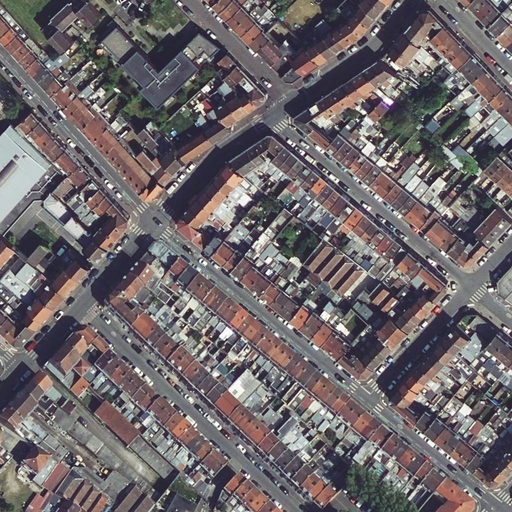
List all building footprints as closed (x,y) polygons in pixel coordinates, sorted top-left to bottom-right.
[(78,13),(81,16),(90,26),(100,15),(85,0),(70,0),(68,2),(67,0),(49,18),(50,19),(40,29),(62,52),(73,42),(64,32),(62,30),(78,13)] [(220,10),(230,0),(216,0),(213,3),(214,3),(220,10)] [(228,18),(243,3),(240,0),(230,0),(220,10),(228,18)] [(228,18),(235,26),(262,0),(261,0),(246,0),(243,3),(228,18)] [(262,0),(235,26),(243,34),(258,18),(264,13),(269,8),(262,0)] [(371,24),(378,16),(362,0),(353,0),(358,5),(355,8),(371,24)] [(375,0),(362,0),(378,16),(384,8),(375,0)] [(375,0),(384,8),(391,1),(390,0),(375,0)] [(470,0),(468,2),(475,10),(485,0),(470,0)] [(494,0),(485,0),(475,10),(482,17),(497,3),(494,0)] [(511,1),(509,5),(504,10),(489,24),(498,33),(511,19),(511,1)] [(363,32),(371,24),(355,8),(352,6),(349,9),(342,2),(338,6),(363,32)] [(497,3),(482,17),(489,24),(504,10),(497,3)] [(355,39),(363,32),(338,6),(334,10),(333,10),(344,21),(340,24),(355,39)] [(424,7),(413,20),(427,32),(435,24),(439,29),(446,22),(431,7),(424,7)] [(0,18),(0,35),(1,37),(14,25),(8,18),(10,17),(11,18),(14,16),(9,10),(5,14),(0,18)] [(64,32),(81,16),(78,13),(62,30),(64,32)] [(266,26),(250,41),(258,49),(271,36),(266,31),(279,18),(276,14),(274,13),(271,16),(271,17),(269,19),(271,21),(266,26)] [(258,18),(266,26),(271,21),(269,19),(267,17),(264,13),(258,18)] [(266,26),(258,18),(243,34),(250,41),(266,26)] [(289,53),(307,71),(321,62),(305,45),(296,54),(294,52),(295,50),(286,40),(288,38),(286,37),(277,27),(283,21),(279,18),(266,31),(271,36),(289,53)] [(111,19),(106,24),(111,29),(98,43),(161,103),(220,42),(208,29),(199,29),(159,68),(111,19)] [(511,19),(498,33),(507,43),(511,38),(511,19)] [(427,32),(413,20),(406,29),(424,44),(426,42),(432,37),(430,35),(427,32)] [(1,37),(8,44),(25,28),(18,21),(14,25),(1,37)] [(292,31),(289,28),(283,22),(283,21),(277,27),(286,37),(292,31)] [(432,37),(426,42),(428,44),(430,43),(435,48),(453,29),(446,22),(439,29),(438,31),(436,32),(433,35),(432,37)] [(355,39),(340,24),(334,28),(349,43),(355,39)] [(325,50),(330,55),(340,49),(325,34),(317,26),(309,33),(315,40),(325,50)] [(25,28),(8,44),(14,51),(31,36),(25,28)] [(325,34),(340,49),(349,43),(334,28),(325,34)] [(406,29),(398,39),(415,54),(414,55),(425,65),(429,62),(431,64),(433,62),(431,60),(435,56),(431,51),(424,44),(406,29)] [(460,36),(453,29),(435,48),(433,49),(435,51),(437,50),(441,55),(460,36)] [(305,45),(321,62),(330,55),(325,50),(315,40),(313,41),(307,35),(307,36),(301,41),(305,45)] [(21,59),(38,43),(31,36),(14,51),(21,59)] [(271,36),(258,49),(287,79),(296,79),(307,71),(289,53),(271,36)] [(467,44),(460,36),(441,55),(448,63),(467,44)] [(415,54),(398,39),(390,48),(417,73),(422,68),(425,70),(426,68),(424,66),(425,65),(414,55),(415,54)] [(428,44),(426,42),(424,44),(431,51),(433,49),(435,48),(430,43),(428,44)] [(45,51),(38,43),(21,59),(28,66),(45,51)] [(467,44),(448,63),(445,66),(452,73),(474,51),(467,44)] [(34,73),(51,57),(45,51),(28,66),(34,73)] [(239,62),(229,51),(216,64),(220,69),(226,75),(231,70),(239,62)] [(474,51),(452,73),(444,81),(450,87),(453,84),(461,77),(481,58),(474,51)] [(438,59),(445,66),(448,63),(441,55),(438,59)] [(34,73),(40,80),(52,70),(48,66),(54,61),(51,57),(34,73)] [(372,63),(388,77),(395,72),(380,58),(372,63)] [(468,84),(488,65),(481,58),(461,77),(468,84)] [(267,91),(239,62),(231,70),(238,80),(242,85),(244,83),(248,89),(249,87),(260,103),(267,99),(267,91)] [(361,70),(376,84),(379,83),(386,89),(393,81),(388,77),(372,63),(361,70)] [(495,73),(488,65),(468,84),(460,92),(457,94),(461,99),(473,93),(481,87),(495,73)] [(40,80),(47,88),(64,72),(61,68),(55,74),(52,70),(40,80)] [(251,109),(260,103),(249,87),(248,89),(244,83),(242,85),(238,80),(231,70),(226,75),(228,78),(236,86),(251,109)] [(386,93),(376,84),(361,70),(352,77),(378,101),(383,96),(386,93)] [(47,88),(53,95),(64,83),(61,79),(66,74),(64,72),(47,88)] [(403,79),(395,72),(388,77),(393,81),(394,83),(397,86),(403,79)] [(495,73),(481,87),(484,90),(477,96),(478,98),(467,109),(473,115),(484,104),(505,84),(495,73)] [(378,101),(352,77),(343,83),(358,96),(362,94),(367,99),(371,103),(367,105),(369,106),(368,107),(371,110),(378,101)] [(53,95),(59,101),(75,85),(70,78),(64,83),(53,95)] [(219,86),(211,78),(202,88),(207,95),(213,101),(221,110),(227,117),(231,123),(240,116),(226,94),(219,86)] [(226,94),(240,116),(251,109),(236,86),(228,78),(219,86),(226,94)] [(394,83),(393,81),(386,89),(387,90),(391,86),(393,85),(394,83)] [(358,96),(343,83),(335,88),(350,102),(357,108),(361,112),(365,116),(369,111),(361,104),(363,101),(358,96)] [(453,84),(450,87),(457,94),(460,92),(453,84)] [(498,105),(511,90),(505,84),(484,104),(491,111),(498,105)] [(75,85),(59,101),(65,107),(81,91),(75,85)] [(326,94),(337,110),(350,102),(335,88),(326,94)] [(491,126),(511,104),(511,90),(498,105),(491,111),(484,118),(482,120),(488,127),(491,126)] [(65,107),(70,114),(87,98),(81,91),(65,107)] [(326,94),(319,99),(330,116),(334,121),(342,115),(337,110),(326,94)] [(213,101),(207,95),(202,100),(209,109),(207,111),(211,117),(214,114),(217,119),(211,123),(195,105),(190,110),(194,115),(215,141),(232,129),(233,125),(231,123),(227,117),(221,110),(213,101)] [(378,101),(371,110),(369,111),(365,116),(372,122),(390,103),(383,96),(378,101)] [(87,98),(70,114),(76,120),(93,104),(87,98)] [(319,99),(311,104),(318,115),(320,119),(323,122),(328,127),(332,124),(334,126),(336,124),(334,121),(330,116),(319,99)] [(367,105),(363,101),(361,104),(369,111),(371,110),(368,107),(369,106),(367,105)] [(93,104),(76,120),(82,127),(99,110),(93,104)] [(309,132),(317,123),(313,120),(318,115),(311,104),(295,115),(295,120),(309,132)] [(503,128),(511,119),(511,104),(491,126),(493,128),(491,130),(493,132),(500,125),(503,128)] [(163,156),(177,172),(187,161),(176,148),(174,145),(166,135),(159,140),(145,124),(152,119),(143,108),(130,120),(163,156)] [(42,119),(34,110),(16,126),(25,135),(42,119)] [(99,110),(82,127),(88,133),(105,117),(99,110)] [(365,116),(361,112),(358,115),(356,117),(361,121),(365,116)] [(201,151),(215,141),(194,115),(189,120),(197,129),(199,128),(201,131),(191,138),(201,151)] [(361,121),(368,128),(372,122),(365,116),(361,121)] [(110,123),(105,117),(88,133),(94,139),(110,123)] [(33,142),(49,127),(42,119),(25,135),(33,142)] [(511,119),(503,128),(496,135),(504,143),(511,135),(511,119)] [(372,122),(368,128),(373,132),(375,134),(379,129),(372,122)] [(80,234),(76,237),(100,258),(110,246),(91,227),(84,221),(83,219),(74,211),(66,203),(60,197),(53,191),(68,177),(68,176),(62,170),(52,161),(46,155),(38,148),(33,142),(25,135),(16,126),(13,123),(0,137),(0,232),(2,235),(5,237),(36,205),(46,204),(80,234)] [(116,130),(110,123),(94,139),(100,146),(116,130)] [(309,132),(327,147),(341,130),(336,124),(334,126),(332,124),(328,127),(325,130),(317,123),(309,132)] [(327,147),(334,153),(347,138),(352,131),(345,125),(341,130),(327,147)] [(500,125),(493,132),(496,135),(503,128),(500,125)] [(38,148),(55,133),(49,127),(33,142),(38,148)] [(168,129),(164,133),(166,135),(174,145),(178,142),(168,129)] [(116,130),(100,146),(106,153),(123,136),(118,131),(116,130)] [(46,155),(62,140),(55,133),(38,148),(46,155)] [(269,133),(257,141),(268,158),(269,159),(270,157),(272,159),(273,158),(286,143),(274,133),(269,133)] [(128,143),(123,136),(106,153),(112,159),(128,143)] [(191,138),(176,148),(187,161),(201,151),(191,138)] [(334,153),(342,159),(354,144),(347,138),(334,153)] [(62,140),(46,155),(52,161),(68,147),(62,140)] [(257,141),(249,147),(260,163),(268,158),(257,141)] [(349,165),(356,171),(376,147),(369,141),(362,149),(349,165)] [(134,149),(128,143),(112,159),(118,166),(134,149)] [(273,165),(277,168),(293,149),(286,143),(273,158),(276,161),(273,165)] [(354,144),(342,159),(349,165),(362,149),(354,144)] [(457,144),(449,157),(462,164),(469,151),(457,144)] [(376,147),(356,171),(363,177),(379,159),(375,156),(382,148),(378,145),(376,147)] [(82,163),(68,147),(52,161),(62,170),(64,168),(62,166),(64,164),(72,172),(82,163)] [(249,147),(230,160),(258,184),(261,180),(258,178),(252,169),(260,163),(249,147)] [(118,166),(124,172),(140,155),(134,149),(118,166)] [(293,149),(277,168),(273,173),(277,176),(284,168),(287,171),(301,155),(293,149)] [(407,154),(404,158),(411,165),(414,161),(407,154)] [(505,160),(499,154),(485,169),(491,174),(505,160)] [(124,172),(129,178),(146,162),(140,155),(124,172)] [(295,177),(308,161),(301,155),(287,171),(282,177),(290,183),(295,177)] [(165,184),(177,172),(163,156),(150,167),(152,168),(158,175),(165,184)] [(269,159),(268,158),(260,163),(263,167),(270,162),(268,160),(269,159)] [(363,177),(371,183),(384,168),(387,164),(380,158),(379,159),(363,177)] [(258,184),(230,160),(223,168),(246,190),(250,194),(257,200),(259,197),(252,189),(251,190),(249,188),(252,185),(261,194),(264,190),(261,187),(258,184)] [(505,160),(491,174),(497,180),(511,165),(505,160)] [(295,177),(302,183),(315,167),(308,161),(295,177)] [(416,173),(418,171),(421,167),(414,161),(411,165),(409,167),(416,173)] [(150,167),(146,162),(129,178),(135,185),(152,168),(150,167)] [(270,162),(263,167),(266,171),(271,165),(270,162)] [(75,184),(80,190),(95,177),(82,163),(72,172),(68,176),(68,177),(53,191),(60,197),(75,184)] [(62,170),(68,176),(72,172),(64,164),(62,166),(64,168),(62,170)] [(511,166),(511,165),(497,180),(504,186),(511,178),(511,166)] [(309,189),(322,173),(315,167),(302,183),(309,189)] [(421,167),(418,171),(425,177),(428,174),(421,167)] [(158,175),(152,168),(135,185),(141,192),(158,175)] [(223,168),(215,177),(239,198),(246,190),(223,168)] [(384,168),(371,183),(378,189),(391,174),(384,168)] [(303,195),(310,202),(329,180),(322,173),(309,189),(303,195)] [(378,189),(385,195),(398,180),(391,174),(378,189)] [(165,184),(158,175),(141,192),(146,197),(155,196),(165,184)] [(385,195),(392,201),(400,193),(405,186),(410,181),(402,175),(398,180),(385,195)] [(95,177),(80,190),(66,203),(74,211),(76,208),(73,205),(79,200),(82,203),(102,185),(95,177)] [(207,185),(235,211),(243,201),(239,198),(215,177),(207,185)] [(318,207),(336,186),(329,180),(310,202),(307,206),(309,209),(314,204),(318,207)] [(432,198),(437,193),(442,187),(435,180),(433,183),(435,185),(427,194),(432,198)] [(456,211),(461,215),(483,191),(473,181),(456,199),(450,206),(456,211)] [(271,190),(263,184),(261,187),(264,190),(268,193),(271,190)] [(102,185),(82,203),(76,208),(74,211),(83,219),(87,216),(89,213),(92,210),(94,212),(95,212),(120,236),(131,224),(131,216),(102,185)] [(199,194),(221,215),(223,217),(228,211),(235,217),(238,213),(235,211),(207,185),(199,194)] [(300,185),(294,192),(298,195),(304,188),(300,185)] [(344,192),(336,186),(318,207),(311,215),(319,222),(326,213),(331,207),(344,192)] [(400,193),(392,201),(400,207),(406,201),(413,192),(405,186),(400,193)] [(416,188),(413,192),(406,201),(400,207),(407,213),(420,198),(423,194),(416,188)] [(250,208),(253,205),(246,199),(250,194),(246,190),(239,198),(243,201),(250,208)] [(344,192),(331,207),(338,213),(351,198),(344,192)] [(427,204),(414,220),(421,225),(426,220),(437,207),(434,203),(440,195),(437,193),(432,198),(427,204)] [(426,220),(421,225),(427,230),(450,206),(456,199),(449,193),(437,207),(426,220)] [(201,213),(212,224),(214,226),(216,227),(217,228),(219,226),(221,228),(222,227),(217,223),(219,220),(217,218),(221,215),(199,194),(191,203),(201,212),(201,213)] [(284,199),(279,195),(276,199),(283,205),(286,201),(289,198),(287,196),(284,199)] [(341,216),(345,220),(358,204),(351,198),(338,213),(335,217),(338,220),(341,216)] [(427,204),(420,198),(407,213),(414,220),(427,204)] [(191,203),(183,211),(207,230),(212,224),(201,213),(201,212),(191,203)] [(358,204),(345,220),(340,225),(349,232),(367,211),(358,204)] [(267,248),(275,238),(295,213),(290,210),(287,207),(284,205),(263,232),(260,235),(252,244),(232,268),(242,276),(267,248)] [(491,244),(511,221),(511,218),(506,213),(498,205),(475,229),(478,232),(482,235),(491,244)] [(456,211),(450,206),(427,230),(434,236),(447,221),(445,219),(451,212),(454,214),(456,211)] [(290,210),(295,213),(298,216),(301,213),(293,207),(290,210)] [(338,213),(331,207),(326,213),(333,219),(335,217),(338,213)] [(97,221),(91,227),(110,246),(120,236),(95,212),(94,212),(92,210),(89,213),(97,221)] [(179,224),(205,246),(214,236),(211,233),(207,230),(183,211),(179,217),(179,224)] [(375,219),(367,211),(349,232),(357,239),(358,238),(375,219)] [(434,236),(442,243),(455,227),(460,221),(463,218),(461,215),(456,211),(454,214),(457,217),(451,224),(447,221),(434,236)] [(234,227),(213,252),(225,262),(245,238),(252,229),(247,225),(252,218),(246,213),(234,227)] [(301,213),(298,216),(306,222),(308,219),(301,213)] [(455,227),(442,243),(449,249),(470,224),(463,218),(460,221),(464,223),(458,230),(455,227)] [(382,225),(375,219),(358,238),(366,244),(382,225)] [(319,222),(314,228),(321,233),(324,230),(327,226),(325,224),(324,226),(319,222)] [(214,236),(205,246),(213,252),(234,227),(230,224),(229,226),(230,227),(223,235),(218,231),(217,232),(214,236)] [(449,249),(457,256),(470,240),(466,237),(472,231),(473,232),(475,229),(470,224),(449,249)] [(372,251),(389,231),(382,225),(366,244),(365,245),(372,251)] [(255,226),(253,229),(260,235),(263,232),(255,226)] [(331,236),(324,230),(321,233),(325,236),(328,239),(331,236)] [(383,252),(397,237),(389,231),(372,251),(367,256),(371,259),(377,251),(376,251),(379,248),(383,252)] [(476,234),(472,238),(476,241),(482,235),(478,232),(476,234)] [(2,235),(0,237),(0,244),(11,255),(18,248),(5,237),(2,235)] [(476,241),(472,238),(470,240),(457,256),(466,263),(474,262),(491,244),(482,235),(476,241)] [(334,287),(339,292),(346,297),(350,292),(358,298),(367,288),(390,310),(394,306),(395,304),(397,303),(400,300),(403,296),(402,296),(399,293),(391,286),(384,280),(386,277),(391,271),(394,267),(410,248),(404,243),(391,259),(382,269),(377,275),(369,269),(361,263),(354,258),(346,252),(343,249),(337,246),(328,239),(325,236),(305,263),(313,270),(324,279),(334,287)] [(333,237),(331,236),(328,239),(337,246),(340,242),(341,241),(334,236),(333,237)] [(404,243),(397,237),(383,252),(379,257),(383,260),(387,255),(391,259),(404,243)] [(245,238),(225,262),(232,268),(252,244),(245,238)] [(50,277),(52,279),(68,293),(77,284),(49,258),(46,256),(44,258),(42,257),(50,249),(42,242),(28,258),(36,264),(39,261),(46,268),(53,274),(50,277)] [(11,255),(0,244),(0,257),(5,262),(11,255)] [(71,246),(60,258),(83,278),(93,266),(71,246)] [(354,258),(356,255),(351,251),(353,249),(350,247),(346,252),(354,258)] [(367,250),(363,247),(358,253),(362,256),(367,250)] [(267,248),(242,276),(252,284),(276,256),(267,248)] [(402,274),(418,255),(410,248),(394,267),(402,274)] [(149,249),(135,266),(159,284),(177,261),(162,249),(149,249)] [(262,292),(274,278),(290,259),(281,250),(276,256),(252,284),(262,292)] [(83,278),(60,258),(54,252),(49,258),(77,284),(83,278)] [(17,260),(11,267),(36,289),(56,307),(68,293),(52,279),(47,285),(39,278),(44,272),(43,271),(36,264),(28,258),(23,253),(17,260)] [(361,263),(363,261),(356,255),(354,258),(361,263)] [(426,262),(418,255),(402,274),(399,277),(407,284),(409,281),(412,277),(426,262)] [(39,261),(36,264),(43,271),(46,268),(39,261)] [(159,284),(165,288),(169,291),(174,285),(176,283),(187,269),(177,261),(159,284)] [(369,269),(371,267),(363,261),(361,263),(369,269)] [(433,268),(426,262),(412,277),(420,283),(426,276),(433,268)] [(305,263),(297,273),(305,280),(308,276),(313,270),(305,263)] [(382,269),(374,263),(371,267),(369,269),(377,275),(382,269)] [(277,280),(274,278),(262,292),(272,301),(285,286),(282,284),(296,268),(291,264),(277,280)] [(500,292),(511,301),(511,264),(499,279),(500,292)] [(135,266),(125,277),(150,295),(156,300),(157,300),(165,306),(173,294),(169,291),(165,288),(159,284),(135,266)] [(22,300),(26,303),(45,320),(56,307),(36,289),(11,267),(5,274),(0,279),(5,284),(7,286),(10,288),(15,293),(17,295),(22,300)] [(394,267),(391,271),(399,278),(399,277),(402,274),(394,267)] [(444,277),(433,268),(426,276),(430,279),(434,283),(437,286),(444,277)] [(169,291),(173,294),(179,299),(197,277),(187,269),(176,283),(174,285),(169,291)] [(313,270),(308,276),(319,285),(324,279),(313,270)] [(285,286),(272,301),(281,309),(294,293),(305,280),(297,273),(285,286)] [(125,277),(117,286),(134,298),(142,304),(150,295),(125,277)] [(179,299),(176,302),(184,309),(186,306),(186,305),(204,284),(197,277),(179,299)] [(394,283),(386,277),(384,280),(391,286),(394,283)] [(449,281),(444,277),(437,286),(431,293),(439,300),(449,289),(449,281)] [(319,285),(304,302),(292,317),(301,325),(316,308),(319,305),(315,301),(327,288),(331,291),(334,287),(324,279),(319,285)] [(426,288),(424,287),(421,285),(420,283),(416,288),(409,281),(407,284),(406,285),(408,286),(411,289),(432,307),(439,300),(431,293),(429,292),(427,290),(426,288)] [(402,290),(394,283),(391,286),(399,293),(402,290)] [(204,284),(186,305),(186,306),(194,312),(212,290),(204,284)] [(0,294),(0,309),(8,300),(3,296),(10,288),(7,286),(6,288),(1,293),(0,294)] [(109,294),(137,314),(140,317),(148,308),(144,305),(141,309),(131,302),(134,298),(117,286),(109,294)] [(405,290),(403,288),(402,290),(399,293),(402,296),(405,293),(407,294),(411,289),(408,286),(405,290)] [(15,293),(10,288),(3,296),(8,300),(11,297),(13,295),(15,293)] [(402,296),(403,296),(425,315),(432,307),(411,289),(407,294),(405,293),(402,296)] [(201,318),(219,296),(212,290),(194,312),(201,318)] [(346,297),(339,292),(326,307),(327,308),(322,313),(316,308),(301,325),(313,335),(339,305),(341,303),(346,297)] [(304,302),(294,293),(281,309),(292,317),(304,302)] [(104,308),(127,330),(140,317),(137,314),(109,294),(104,301),(104,308)] [(207,323),(226,301),(219,296),(201,318),(207,323)] [(425,315),(403,296),(400,300),(407,306),(404,309),(418,322),(425,315)] [(0,324),(10,313),(15,307),(18,304),(11,297),(8,300),(0,309),(0,324)] [(346,297),(341,303),(345,307),(350,301),(346,297)] [(18,304),(15,307),(19,310),(26,303),(22,300),(18,304)] [(396,345),(411,329),(393,312),(388,317),(383,313),(380,312),(379,314),(365,301),(364,303),(360,300),(357,303),(354,300),(352,302),(355,305),(373,320),(371,322),(396,345)] [(233,307),(226,301),(207,323),(214,329),(233,307)] [(28,318),(30,320),(38,327),(45,320),(26,303),(19,310),(23,314),(28,318)] [(349,313),(339,305),(313,335),(323,343),(336,328),(347,314),(349,313)] [(368,325),(371,322),(373,320),(355,305),(349,313),(347,314),(364,330),(368,325)] [(135,337),(158,312),(151,306),(148,308),(140,317),(127,330),(135,337)] [(156,329),(168,316),(172,312),(170,310),(165,306),(161,310),(163,311),(161,313),(159,312),(158,312),(135,337),(142,344),(156,329)] [(393,312),(411,329),(418,322),(404,309),(401,313),(394,306),(390,310),(393,312)] [(10,313),(17,320),(23,314),(19,310),(15,307),(10,313)] [(239,312),(233,307),(214,329),(221,335),(239,312)] [(228,340),(246,318),(239,312),(221,335),(228,340)] [(10,313),(0,324),(0,327),(6,333),(17,320),(10,313)] [(470,323),(475,328),(484,317),(479,313),(470,323)] [(23,314),(17,320),(24,326),(28,322),(26,320),(28,318),(23,314)] [(150,351),(168,332),(174,325),(170,322),(169,320),(170,319),(168,316),(156,329),(142,344),(150,351)] [(475,328),(480,332),(489,321),(484,317),(475,328)] [(234,346),(253,324),(246,318),(228,340),(234,346)] [(6,333),(13,339),(24,326),(17,320),(6,333)] [(24,343),(38,327),(30,320),(28,322),(24,326),(13,339),(17,343),(24,343)] [(489,321),(480,332),(484,337),(494,325),(489,321)] [(375,332),(371,336),(389,352),(396,345),(371,322),(368,325),(375,332)] [(168,332),(150,351),(157,358),(180,334),(186,327),(188,325),(186,323),(185,323),(179,329),(174,325),(168,332)] [(234,346),(241,351),(260,329),(253,324),(234,346)] [(483,349),(457,324),(450,331),(464,344),(466,341),(479,354),(483,349)] [(199,334),(202,331),(195,325),(192,328),(196,331),(199,334)] [(494,325),(484,337),(489,342),(499,330),(494,325)] [(340,357),(350,345),(353,342),(336,328),(323,343),(340,357)] [(260,329),(241,351),(243,353),(248,357),(267,335),(260,329)] [(77,331),(43,368),(77,400),(87,389),(87,388),(79,381),(89,371),(107,352),(85,330),(77,331)] [(489,342),(483,349),(479,354),(477,356),(476,357),(484,363),(507,337),(499,330),(489,342)] [(206,339),(208,336),(202,331),(199,334),(204,338),(206,339)] [(450,331),(443,338),(457,352),(459,349),(473,361),(476,357),(477,356),(464,344),(450,331)] [(389,352),(371,336),(368,333),(361,340),(383,360),(389,352)] [(164,365),(187,340),(180,334),(157,358),(164,365)] [(248,357),(255,363),(273,340),(267,335),(248,357)] [(212,345),(215,342),(208,336),(206,339),(207,340),(211,344),(212,345)] [(358,342),(354,347),(376,367),(383,360),(361,340),(357,337),(355,339),(358,342)] [(484,363),(482,366),(488,370),(483,376),(486,378),(491,371),(511,346),(511,340),(507,337),(484,363)] [(179,379),(202,354),(207,349),(203,345),(207,340),(206,339),(204,338),(196,346),(171,372),(179,379)] [(468,379),(478,387),(486,394),(494,385),(486,378),(483,376),(475,369),(472,373),(462,363),(465,359),(457,352),(443,338),(435,347),(463,374),(468,379)] [(171,372),(196,346),(189,339),(187,340),(164,365),(171,372)] [(261,368),(280,346),(273,340),(255,363),(261,368)] [(464,344),(477,356),(479,354),(466,341),(464,344)] [(219,350),(222,347),(215,342),(212,345),(219,350)] [(369,374),(376,367),(354,347),(350,345),(340,357),(361,375),(369,374)] [(273,368),(287,352),(280,346),(261,368),(256,375),(253,378),(260,384),(263,381),(264,379),(260,376),(269,365),(273,368)] [(511,346),(491,371),(495,375),(496,373),(501,376),(504,373),(511,362),(511,346)] [(222,347),(219,350),(226,356),(229,353),(222,347)] [(463,374),(435,347),(428,354),(448,373),(450,371),(458,379),(463,374)] [(470,364),(473,361),(459,349),(457,352),(465,359),(470,364)] [(79,381),(87,388),(114,359),(107,352),(89,371),(79,381)] [(287,352),(273,368),(268,374),(275,379),(293,357),(287,352)] [(226,356),(227,357),(232,361),(233,362),(236,358),(229,353),(226,356)] [(207,358),(202,354),(179,379),(186,386),(212,358),(210,356),(207,358)] [(421,362),(446,386),(450,390),(454,385),(445,376),(448,373),(428,354),(421,362)] [(212,358),(186,386),(194,393),(211,374),(219,366),(215,361),(217,358),(215,355),(212,358)] [(227,357),(219,366),(211,374),(194,393),(202,401),(223,380),(227,375),(223,371),(232,361),(227,357)] [(300,363),(293,357),(275,379),(282,385),(300,363)] [(240,367),(242,364),(236,358),(233,362),(237,365),(240,367)] [(97,384),(101,388),(121,366),(114,359),(87,388),(87,389),(94,395),(98,391),(94,387),(97,384)] [(470,364),(465,359),(462,363),(472,373),(475,369),(470,364)] [(421,362),(414,369),(432,387),(437,392),(439,394),(446,386),(421,362)] [(511,362),(504,373),(506,375),(505,380),(503,382),(506,384),(510,379),(511,376),(511,362)] [(307,369),(300,363),(282,385),(282,386),(288,391),(289,391),(307,369)] [(247,373),(249,369),(242,364),(240,367),(246,372),(247,373)] [(121,366),(101,388),(98,391),(94,395),(101,402),(103,399),(99,395),(103,391),(105,393),(110,388),(110,385),(114,388),(129,373),(121,366)] [(253,378),(256,375),(249,369),(247,373),(253,378)] [(296,396),(314,374),(307,369),(289,391),(296,396)] [(414,369),(407,377),(426,395),(432,387),(414,369)] [(246,372),(231,387),(210,409),(219,417),(225,423),(239,408),(245,402),(261,385),(260,384),(253,378),(247,373),(246,372)] [(108,394),(116,401),(136,380),(129,373),(114,388),(108,394)] [(302,402),(321,380),(314,374),(296,396),(302,402)] [(56,409),(68,418),(73,412),(70,407),(35,376),(26,386),(39,396),(56,409)] [(407,377),(401,384),(421,403),(423,401),(426,403),(430,398),(426,395),(407,377)] [(116,412),(111,406),(108,409),(113,414),(115,416),(118,413),(124,407),(144,387),(136,380),(116,401),(121,406),(118,409),(119,409),(116,412)] [(210,409),(231,387),(223,380),(202,401),(210,409)] [(309,407),(327,385),(321,380),(302,402),(301,403),(308,409),(309,407)] [(267,389),(269,386),(263,381),(260,384),(261,385),(267,389)] [(421,403),(401,384),(392,393),(392,401),(417,421),(427,409),(421,403)] [(334,391),(327,385),(309,407),(316,413),(334,391)] [(35,409),(66,433),(74,423),(68,418),(56,409),(39,396),(26,386),(18,395),(35,409)] [(274,395),(276,392),(269,386),(267,389),(269,391),(272,393),(274,395)] [(417,421),(426,428),(443,408),(455,394),(450,390),(446,386),(439,394),(438,396),(433,402),(427,409),(417,421)] [(151,394),(144,387),(124,407),(128,411),(122,416),(118,413),(115,416),(120,420),(123,423),(151,394)] [(269,391),(263,397),(266,399),(272,393),(269,391)] [(316,413),(323,419),(341,397),(334,391),(316,413)] [(283,397),(284,396),(280,392),(278,394),(276,392),(274,395),(281,401),(283,397)] [(137,418),(139,420),(158,400),(151,394),(123,423),(126,426),(130,430),(133,427),(127,421),(130,419),(133,422),(137,418)] [(26,420),(35,409),(18,395),(10,403),(3,411),(54,453),(59,447),(50,438),(26,420)] [(225,423),(232,430),(260,400),(255,396),(247,404),(247,407),(243,412),(239,408),(225,423)] [(290,403),(283,397),(281,401),(284,404),(287,407),(290,403)] [(341,397),(323,419),(322,420),(328,425),(348,402),(341,397)] [(423,401),(421,403),(427,409),(433,402),(430,398),(426,403),(423,401)] [(111,406),(103,399),(101,402),(103,404),(108,409),(111,406)] [(158,400),(139,420),(133,427),(130,430),(131,431),(137,436),(139,438),(143,434),(139,430),(144,425),(148,428),(167,409),(158,400)] [(232,430),(239,437),(253,422),(250,419),(254,414),(257,414),(265,405),(260,400),(232,430)] [(247,443),(275,414),(284,404),(281,401),(271,411),(270,409),(261,418),(261,420),(262,421),(257,426),(253,422),(239,437),(247,443)] [(426,428),(436,437),(449,422),(459,410),(462,406),(456,401),(447,411),(443,408),(426,428)] [(245,402),(239,408),(243,412),(247,407),(247,404),(245,402)] [(355,408),(348,402),(328,425),(336,432),(355,408)] [(290,403),(287,407),(291,411),(293,413),(296,409),(290,403)] [(113,414),(108,409),(103,404),(93,415),(103,425),(104,423),(113,414)] [(363,415),(355,408),(336,432),(344,438),(363,415)] [(167,409),(148,428),(147,430),(149,431),(147,434),(149,435),(157,427),(160,430),(174,416),(167,409)] [(296,409),(293,413),(299,419),(302,415),(296,409)] [(436,437),(444,443),(463,422),(467,416),(471,412),(468,410),(465,414),(459,410),(449,422),(436,437)] [(3,411),(0,414),(0,426),(3,429),(33,448),(40,453),(58,464),(59,462),(67,453),(59,447),(54,453),(3,411)] [(104,423),(111,430),(120,420),(115,416),(113,414),(104,423)] [(280,419),(275,414),(247,443),(254,451),(268,436),(264,433),(269,428),(271,428),(280,419)] [(257,414),(254,414),(250,419),(253,422),(259,416),(257,414)] [(299,419),(300,420),(306,425),(309,421),(302,415),(299,419)] [(352,444),(371,421),(363,415),(344,438),(352,444)] [(174,416),(160,430),(154,437),(158,440),(164,434),(167,437),(181,423),(174,416)] [(259,416),(253,422),(257,426),(262,421),(261,420),(261,418),(259,416)] [(467,416),(463,422),(470,428),(475,423),(467,416)] [(254,451),(263,459),(289,433),(298,422),(292,417),(276,434),(273,431),(268,436),(254,451)] [(282,421),(280,419),(271,428),(269,428),(264,433),(268,436),(273,431),(282,421)] [(111,430),(116,435),(126,426),(123,423),(120,420),(111,430)] [(315,428),(309,421),(306,425),(311,430),(312,431),(315,428)] [(359,451),(379,428),(371,421),(352,444),(359,451)] [(74,422),(74,423),(66,433),(71,438),(80,427),(74,422)] [(444,443),(452,450),(470,428),(463,422),(444,443)] [(459,456),(467,463),(485,441),(481,436),(488,427),(491,424),(488,422),(482,429),(459,456)] [(181,423),(167,437),(162,443),(164,445),(162,447),(167,452),(178,441),(189,430),(181,423)] [(470,428),(452,450),(459,456),(482,429),(475,423),(470,428)] [(126,426),(116,435),(122,440),(131,431),(130,430),(126,426)] [(80,427),(71,438),(77,442),(86,431),(80,427)] [(315,428),(312,431),(317,436),(319,437),(322,432),(316,427),(315,428)] [(485,441),(486,440),(492,432),(493,432),(488,427),(481,436),(485,441)] [(390,437),(379,428),(359,451),(352,460),(348,465),(349,466),(359,476),(363,471),(357,466),(367,455),(372,459),(390,437)] [(511,446),(511,432),(507,428),(501,436),(502,437),(506,441),(511,446)] [(178,441),(167,452),(165,455),(172,461),(196,437),(189,430),(178,441)] [(493,432),(492,432),(500,439),(502,437),(501,436),(495,430),(493,432)] [(77,442),(83,447),(92,436),(86,431),(77,442)] [(122,440),(128,446),(137,436),(131,431),(122,440)] [(330,439),(322,432),(319,437),(326,444),(330,439)] [(289,433),(263,459),(271,467),(300,437),(299,435),(295,438),(289,433)] [(83,447),(88,451),(97,440),(92,436),(83,447)] [(137,436),(128,446),(133,451),(143,442),(139,438),(137,436)] [(204,445),(196,437),(172,461),(165,455),(161,459),(163,461),(168,466),(173,471),(181,462),(185,465),(204,445)] [(279,475),(304,448),(299,443),(303,439),(300,437),(271,467),(279,475)] [(362,479),(366,483),(399,444),(390,437),(372,459),(375,462),(366,473),(366,474),(362,479)] [(330,439),(326,444),(333,451),(337,446),(330,439)] [(88,451),(94,456),(102,445),(103,445),(97,440),(88,451)] [(481,462),(483,460),(485,457),(490,451),(494,447),(486,440),(485,441),(467,463),(475,469),(481,462)] [(511,459),(511,446),(506,441),(502,446),(497,442),(495,445),(499,448),(511,459)] [(133,451),(139,456),(148,447),(146,445),(143,442),(133,451)] [(308,444),(304,448),(279,475),(288,483),(299,472),(317,453),(314,450),(311,453),(307,449),(310,447),(308,444)] [(399,444),(366,483),(370,487),(375,481),(376,482),(385,470),(389,473),(407,451),(399,444)] [(94,456),(100,461),(108,451),(102,445),(94,456)] [(212,452),(204,445),(185,465),(183,467),(185,469),(187,467),(193,473),(212,452)] [(494,447),(490,451),(493,454),(499,448),(495,445),(494,447)] [(12,457),(0,446),(0,460),(2,463),(5,465),(12,457)] [(344,453),(337,446),(333,451),(334,452),(341,458),(344,453)] [(139,456),(144,461),(153,451),(148,447),(139,456)] [(40,453),(33,448),(28,455),(20,466),(37,479),(44,484),(58,464),(40,453)] [(493,454),(493,455),(510,471),(511,469),(511,459),(499,448),(493,454)] [(100,461),(104,465),(113,455),(108,451),(100,461)] [(153,451),(144,461),(149,466),(158,456),(153,452),(153,451)] [(388,492),(415,458),(407,451),(389,473),(392,476),(383,487),(388,492)] [(490,451),(485,457),(487,459),(485,461),(486,462),(486,463),(493,455),(493,454),(490,451)] [(211,481),(226,465),(212,452),(193,473),(188,478),(184,481),(192,489),(197,484),(205,492),(208,486),(200,480),(201,479),(199,477),(201,475),(202,477),(205,480),(207,478),(211,481)] [(318,452),(317,453),(299,472),(288,483),(296,491),(320,466),(326,460),(318,452)] [(334,467),(342,459),(341,458),(334,452),(326,460),(334,467)] [(352,460),(344,453),(341,458),(342,459),(348,465),(352,460)] [(104,465),(110,469),(118,460),(113,455),(104,465)] [(486,463),(504,478),(510,471),(493,455),(486,463)] [(158,456),(149,466),(154,471),(163,461),(161,459),(158,456)] [(423,465),(415,458),(388,492),(382,498),(386,503),(394,493),(398,496),(399,494),(401,492),(405,486),(423,465)] [(118,460),(110,469),(113,472),(115,474),(123,464),(118,460)] [(163,461),(154,471),(159,476),(168,466),(163,461)] [(142,496),(136,492),(131,487),(126,483),(120,478),(115,474),(113,472),(103,483),(97,491),(75,473),(72,470),(59,462),(58,464),(59,465),(70,472),(56,491),(55,493),(64,500),(80,511),(81,511),(149,511),(153,507),(147,502),(142,497),(142,496)] [(500,483),(504,478),(486,463),(486,462),(484,464),(481,462),(475,469),(484,476),(492,483),(500,483)] [(59,465),(58,464),(44,484),(56,491),(70,472),(59,465)] [(115,474),(120,478),(128,469),(123,464),(115,474)] [(409,490),(402,498),(406,501),(431,471),(423,465),(405,486),(409,490)] [(168,466),(159,476),(164,480),(173,471),(168,466)] [(320,466),(296,491),(304,498),(325,476),(328,473),(320,466)] [(187,467),(185,469),(182,472),(188,478),(193,473),(187,467)] [(97,491),(103,483),(87,469),(72,470),(75,473),(97,491)] [(128,469),(120,478),(126,483),(134,474),(128,469)] [(178,475),(184,481),(188,478),(182,472),(180,470),(177,474),(178,475)] [(170,486),(178,475),(177,474),(173,471),(164,480),(170,486)] [(406,501),(402,498),(401,496),(399,494),(398,496),(389,506),(391,508),(395,511),(418,511),(432,495),(443,482),(431,471),(406,501)] [(134,474),(126,483),(131,487),(139,478),(134,474)] [(304,498),(311,505),(333,482),(338,477),(334,474),(329,479),(325,476),(304,498)] [(318,511),(319,511),(351,479),(348,477),(347,478),(344,475),(336,484),(333,482),(311,505),(318,511)] [(224,505),(225,504),(229,500),(245,483),(237,476),(222,491),(218,499),(224,505)] [(131,487),(136,492),(144,483),(139,478),(131,487)] [(471,511),(471,505),(443,482),(432,495),(447,507),(442,511),(438,511),(437,510),(435,511),(471,511)] [(144,483),(136,492),(142,496),(149,488),(144,483)] [(230,511),(232,511),(252,490),(245,483),(229,500),(225,504),(230,508),(226,511),(230,511)] [(197,484),(192,489),(194,491),(202,498),(205,492),(197,484)] [(149,488),(142,496),(142,497),(147,502),(155,493),(149,488)] [(233,511),(244,511),(259,497),(252,490),(232,511),(233,511)] [(64,500),(55,493),(49,502),(58,508),(64,500)] [(160,498),(155,493),(147,502),(153,507),(160,498)] [(184,511),(185,511),(193,511),(197,505),(177,493),(168,510),(166,511),(184,511)] [(389,506),(398,496),(394,493),(386,503),(389,506)] [(259,511),(267,504),(259,497),(244,511),(259,511)] [(79,511),(80,511),(64,500),(58,508),(64,511),(79,511)] [(55,511),(58,508),(49,502),(43,510),(46,511),(55,511)]
